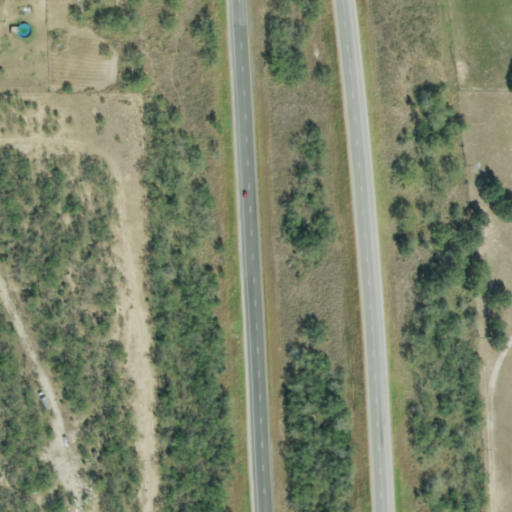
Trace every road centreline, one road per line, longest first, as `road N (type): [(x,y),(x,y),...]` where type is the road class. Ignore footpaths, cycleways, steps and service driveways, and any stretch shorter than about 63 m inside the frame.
road 1 (motorway): [(392,511),(377,218),(352,0)]
road 2 (motorway): [(240,0),(271,511)]
